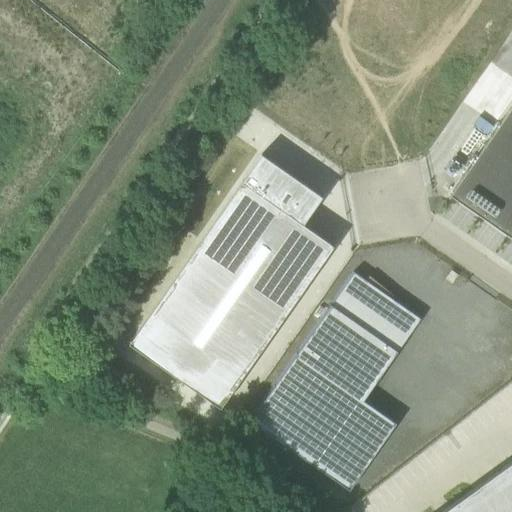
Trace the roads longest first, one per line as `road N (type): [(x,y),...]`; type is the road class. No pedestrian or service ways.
road 1 (track): [(41,378),(55,314),(274,0)]
road 2 (unclassified): [(511,288),(386,202)]
